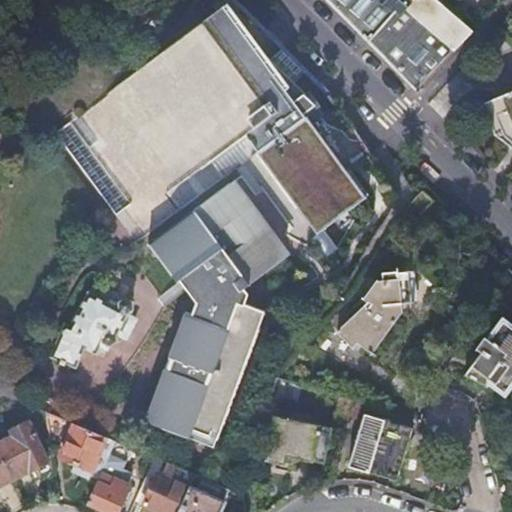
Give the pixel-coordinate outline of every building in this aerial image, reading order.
[(326,0),(417,92),(469,35),(429,0),(326,0)] [(318,243),(366,209),(222,11),(177,44),(57,132),(114,210),(158,178),(169,193),(243,140),(318,243)] [(511,94),(474,109),(479,121),(511,146),(511,94)] [(263,310),(234,299),(238,290),(283,256),(228,182),(145,242),(174,281),(177,279),(194,301),(189,313),(183,311),(145,412),(215,438),(263,310)] [(422,227),(464,225),(425,185),(409,201),(404,209),(422,227)] [(363,300),(336,327),(352,343),(358,337),(372,347),(400,307),(399,298),(418,295),(412,263),(382,268),(382,274),(376,275),(364,293),(371,299),(367,304),(363,300)] [(511,272),(504,264),(485,294),(488,296),(476,312),(489,323),(479,337),(478,336),(471,345),(476,348),(462,371),(501,397),(505,395),(511,403),(511,272)] [(112,292),(95,283),(89,294),(87,293),(69,329),(63,326),(48,355),(58,359),(57,361),(62,363),(63,361),(72,366),(82,346),(93,352),(97,344),(104,348),(107,343),(113,339),(117,333),(124,337),(133,318),(124,313),(125,312),(124,311),(129,307),(129,301),(123,297),(117,302),(109,298),(112,292)] [(441,388),(447,387),(444,355),(425,359),(429,392),(435,389),(441,388)] [(0,393),(25,401),(30,383),(0,374),(0,393)] [(343,428),(353,396),(339,393),(330,424),(343,428)] [(364,410),(349,462),(396,475),(411,422),(364,410)] [(104,457),(112,438),(74,422),(60,457),(74,462),(91,470),(98,454),(104,457)] [(19,423),(0,434),(0,462),(7,474),(38,455),(19,423)] [(286,466),(312,470),(320,472),(328,437),(319,436),(274,427),(266,470),(285,474),(286,466)] [(94,480),(84,504),(103,511),(114,511),(126,485),(121,483),(126,471),(118,468),(121,461),(106,454),(104,457),(97,473),(94,480)] [(175,511),(187,485),(192,473),(165,461),(159,476),(153,473),(140,505),(156,511),(175,511)] [(88,477),(91,470),(74,462),(71,470),(88,477)] [(216,511),(222,500),(187,485),(175,511),(216,511)]
